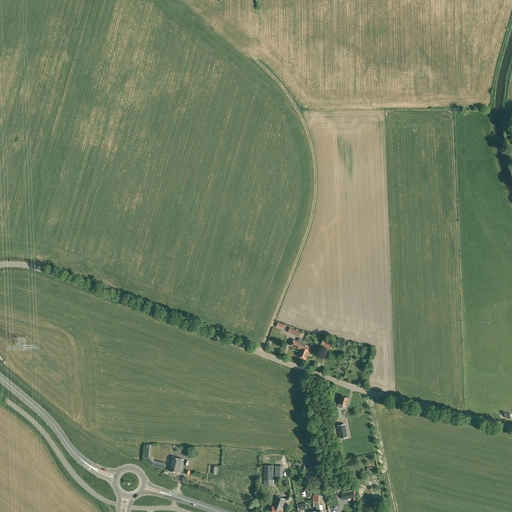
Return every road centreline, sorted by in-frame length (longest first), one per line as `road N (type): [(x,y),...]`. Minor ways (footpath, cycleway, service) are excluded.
road 1 (unclassified): [(259,350),(46,268),(0,263)]
road 2 (unclassified): [(259,350),(346,385),(511,428)]
road 3 (unclassified): [(119,505),(89,491),(35,423),(0,396)]
